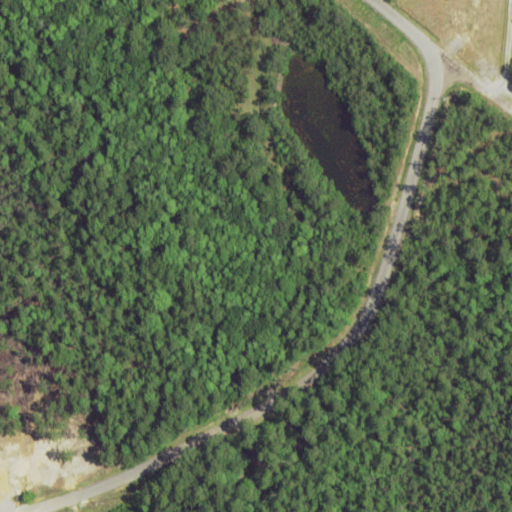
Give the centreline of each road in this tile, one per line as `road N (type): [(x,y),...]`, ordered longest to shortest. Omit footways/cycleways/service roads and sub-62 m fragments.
road 1 (residential): [(25,511),(127,476),(220,430),(288,395),(340,354),(373,306),(390,261),(446,59)]
road 2 (residential): [(511,107),(377,0)]
